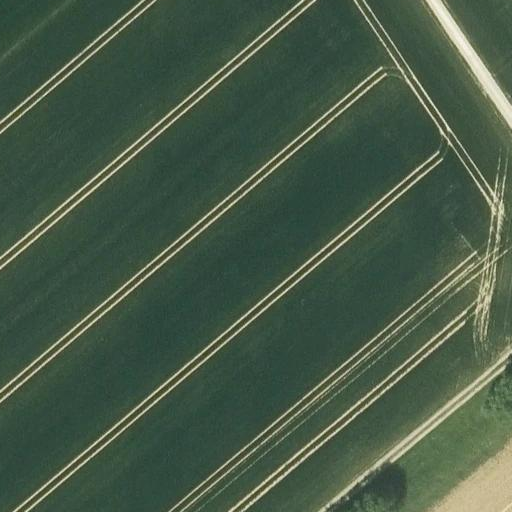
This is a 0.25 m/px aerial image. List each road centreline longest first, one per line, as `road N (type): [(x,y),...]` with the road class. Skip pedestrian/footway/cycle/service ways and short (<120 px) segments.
road 1 (track): [(322,511),(511,349)]
road 2 (track): [(433,0),(511,116)]
